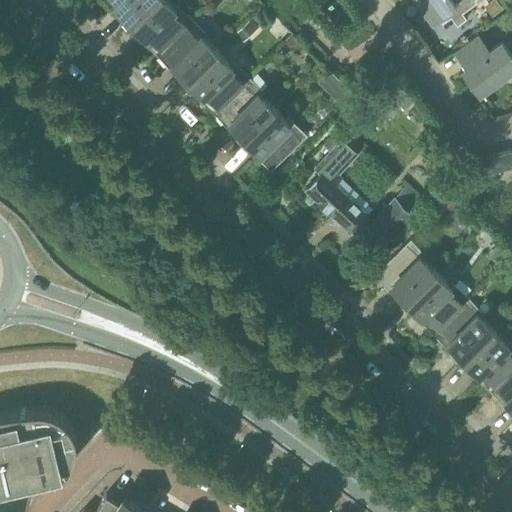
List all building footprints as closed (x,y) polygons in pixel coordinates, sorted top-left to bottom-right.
[(102,0),(112,11),(116,7),(129,22),(150,0),(102,0)] [(155,53),(191,17),(177,4),(174,7),(167,0),(150,0),(129,22),(144,35),(140,39),(155,53)] [(417,0),(432,19),(453,3),(460,11),(474,0),(417,0)] [(498,0),(490,0),(485,4),(493,15),(504,7),(498,0)] [(186,79),(217,48),(201,34),(204,31),(191,17),(155,53),(169,68),(173,64),(186,79)] [(511,67),(511,56),(500,40),(488,49),(475,33),(454,48),(466,65),(462,68),(479,91),(511,67)] [(213,110),(248,74),(234,62),(231,65),(217,48),(186,79),(201,92),(197,96),(213,110)] [(328,68),(316,80),(328,92),(340,80),(328,68)] [(243,137),(274,106),(258,91),(261,89),(248,74),(213,110),(226,126),(230,122),(243,137)] [(274,106),(243,137),(258,150),(254,154),(270,168),(306,132),(292,119),(289,122),(274,106)] [(320,170),(305,186),(348,227),(365,210),(337,183),(343,177),(338,172),(357,152),(342,137),(314,165),(320,170)] [(477,175),(511,164),(511,152),(511,149),(473,160),(477,175)] [(372,220),(389,236),(412,212),(394,195),(372,220)] [(405,300),(436,269),(420,255),(423,252),(410,237),(374,273),(388,289),(392,285),(405,300)] [(431,330),(467,295),(453,283),(451,286),(436,269),(405,300),(420,313),(416,317),(431,330)] [(467,295),(431,330),(445,346),(450,342),(463,357),(493,327),(477,312),(480,309),(468,295),(467,295)] [(489,388),(511,365),(511,341),(511,340),(508,343),(493,327),(463,357),(477,370),(473,374),(489,388)] [(511,406),(511,365),(489,388),(503,404),(507,400),(511,406)] [(46,406),(41,406),(32,407),(25,407),(14,409),(2,411),(0,411),(0,487),(34,480),(56,474),(60,472),(62,471),(64,470),(66,468),(67,466),(69,465),(70,463),(72,461),(73,459),(74,457),(75,454),(76,452),(76,450),(77,448),(77,445),(77,443),(77,440),(77,438),(77,436),(76,433),(75,431),(75,429),(74,427),(73,424),(71,422),(70,420),(69,419),(67,417),(65,415),(63,414),(59,411),(55,409),(53,408),(51,407),(46,406)] [(129,511),(135,504),(123,497),(121,501),(107,492),(94,511),(93,511),(85,507),(80,511),(129,511)]
